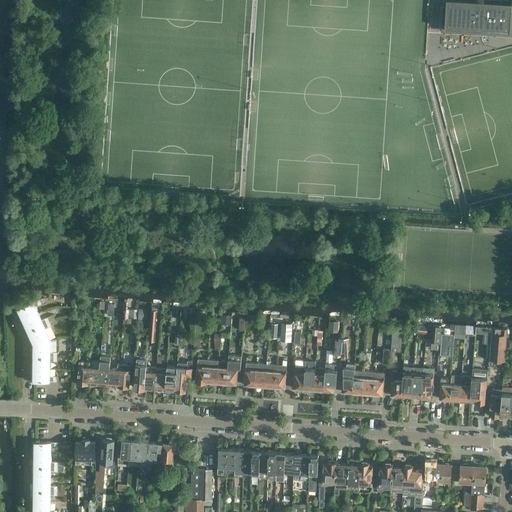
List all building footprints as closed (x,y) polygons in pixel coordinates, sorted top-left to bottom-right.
[(446,0),(446,8),(445,28),(510,32),(511,12),(511,3),(508,2),(481,1),(473,0),(469,0),(446,0)] [(18,316),(20,321),(38,313),(35,306),(41,303),(39,299),(16,309),(17,310),(18,309),(20,315),(18,316)] [(123,312),(123,318),(128,319),(134,319),(134,310),(128,309),(127,309),(127,303),(127,302),(127,301),(127,299),(124,299),(124,300),(124,302),(124,303),(123,302),(123,303),(123,312)] [(147,321),(148,310),(138,309),(138,320),(147,321)] [(114,311),(114,322),(122,323),(123,318),(123,312),(114,311)] [(41,319),(38,313),(20,321),(22,326),(25,324),(28,331),(49,321),(47,317),(41,319)] [(48,316),(51,324),(58,321),(54,314),(48,316)] [(221,325),(231,325),(232,316),(222,315),(221,325)] [(281,317),(280,333),(291,333),(292,318),(281,317)] [(51,325),(49,321),(28,331),(30,337),(28,338),(30,343),(50,339),(45,328),(51,325)] [(329,321),(329,332),(338,332),(339,322),(329,321)] [(454,337),(464,338),(465,338),(466,325),(456,324),(455,328),(454,337)] [(440,344),(441,326),(433,326),(432,339),(434,340),(434,344),(434,343),(440,344)] [(507,329),(492,327),(491,343),(489,360),(504,361),(507,329)] [(453,355),(454,337),(455,328),(450,328),(449,334),(442,334),(440,354),(453,355)] [(391,343),(390,343),(390,350),(401,351),(402,331),(392,330),(391,343)] [(50,351),(50,339),(30,343),(30,349),(33,349),(33,356),(57,356),(57,352),(50,351)] [(267,351),(267,345),(267,341),(259,341),(258,352),(266,353),(267,351)] [(73,357),(75,357),(79,358),(79,352),(81,352),(81,347),(81,346),(81,343),(75,342),(76,346),(75,352),(73,352),(73,357)] [(57,361),(57,356),(33,356),(33,363),(30,363),(30,368),(50,368),(50,361),(57,361)] [(108,385),(110,368),(111,357),(100,356),(100,363),(98,384),(108,385)] [(144,388),(146,367),(147,360),(137,359),(134,387),(144,388)] [(206,381),(208,359),(197,359),(196,382),(207,382),(207,381),(206,381)] [(216,382),(218,360),(208,359),(206,381),(207,381),(216,382)] [(255,385),(256,363),(250,363),(250,359),(246,359),(246,362),(244,384),(255,385)] [(185,391),(187,375),(191,375),(193,361),(188,360),(187,363),(178,362),(177,367),(177,369),(175,390),(185,391)] [(226,383),(228,361),(218,360),(216,382),(226,383)] [(237,383),(237,375),(238,362),(228,361),(226,383),(237,383)] [(275,386),(276,364),(270,364),(270,361),(267,361),(266,364),(265,386),(275,386)] [(88,383),(89,366),(85,366),(85,362),(79,362),(77,382),(88,383)] [(98,384),(100,363),(89,362),(89,366),(88,383),(98,384)] [(283,365),(276,364),(275,386),(285,387),(287,365),(286,365),(286,362),(283,362),(283,365)] [(265,386),(266,364),(256,363),(255,385),(265,386)] [(303,388),(305,366),(299,366),(299,363),(296,363),(296,366),(295,366),(293,388),(303,388)] [(119,386),(120,365),(117,364),(117,368),(110,368),(108,385),(119,386)] [(131,365),(120,365),(119,386),(129,386),(130,369),(131,365)] [(411,396),(413,372),(414,365),(410,365),(409,372),(408,371),(408,378),(403,378),(401,395),(411,396)] [(175,390),(177,369),(177,367),(167,366),(167,368),(165,389),(175,390)] [(313,389),(315,367),(305,366),(303,388),(313,389)] [(331,368),(325,368),(323,390),(334,391),(336,366),(331,366),(331,368)] [(155,389),(156,367),(146,367),(144,388),(155,389)] [(165,389),(167,368),(156,367),(155,389),(165,389)] [(323,390),(325,368),(315,367),(313,389),(323,390)] [(352,392),(354,375),(354,370),(354,367),(344,367),(342,391),(352,392)] [(50,376),(50,368),(30,368),(30,373),(33,373),(33,379),(32,379),(32,380),(57,381),(57,376),(50,376)] [(423,372),(421,397),(431,398),(432,387),(433,388),(433,382),(434,369),(429,368),(429,369),(423,369),(423,372)] [(472,368),(471,376),(469,400),(475,401),(475,402),(486,403),(488,370),(472,368)] [(362,393),(364,371),(354,370),(354,375),(352,392),(362,393)] [(373,393),(374,372),(364,371),(362,393),(373,393)] [(401,395),(403,378),(403,371),(393,371),(391,395),(401,395)] [(385,372),(374,372),(373,393),(383,394),(385,372)] [(411,396),(421,397),(423,372),(413,372),(411,396)] [(460,400),(461,375),(451,374),(451,378),(450,399),(460,400)] [(469,400),(471,376),(461,375),(460,400),(469,400)] [(450,399),(451,378),(441,378),(439,398),(450,399)] [(510,416),(511,395),(504,395),(504,393),(507,393),(508,381),(502,381),(501,392),(500,416),(510,416)] [(500,416),(501,392),(494,391),(493,394),(491,394),(489,415),(500,416)] [(92,461),(95,462),(96,438),(78,436),(76,462),(85,463),(85,464),(92,465),(92,461)] [(105,455),(114,456),(115,439),(112,439),(111,438),(106,437),(104,439),(102,438),(100,460),(105,460),(105,455)] [(132,440),(122,439),(122,443),(118,443),(118,468),(129,468),(130,464),(132,440)] [(139,454),(140,441),(139,441),(138,439),(135,439),(134,440),(132,440),(130,464),(138,464),(139,454)] [(147,465),(149,441),(146,441),(145,440),(143,440),(141,441),(140,441),(139,454),(138,464),(147,465)] [(58,442),(33,441),(33,448),(31,448),(31,454),(51,454),(51,446),(58,447),(58,442)] [(157,454),(158,442),(149,441),(147,465),(147,471),(151,471),(152,459),(156,460),(157,454)] [(174,443),(166,443),(162,442),(162,443),(158,442),(157,454),(156,460),(156,466),(166,467),(166,464),(173,465),(174,452),(177,452),(177,445),(174,445),(174,443)] [(227,467),(228,448),(227,448),(228,447),(219,447),(218,453),(217,472),(226,473),(227,467)] [(235,467),(236,448),(228,448),(227,467),(235,467)] [(243,468),(244,449),(236,448),(235,467),(234,473),(243,474),(243,468)] [(255,450),(252,450),(251,469),(251,476),(259,476),(259,469),(260,450),(259,449),(256,448),(255,450)] [(251,469),(252,450),(244,449),(243,468),(251,469)] [(267,476),(268,451),(260,450),(259,469),(260,469),(259,476),(267,476)] [(276,470),(277,452),(277,451),(268,451),(267,476),(276,476),(276,470)] [(284,471),(285,452),(277,452),(276,470),(284,471)] [(292,472),(293,453),(285,452),(284,471),(292,472)] [(300,472),(302,454),(293,453),(292,472),(300,472)] [(51,461),(51,454),(31,454),(31,459),(34,459),(34,466),(58,466),(58,461),(51,461)] [(308,479),(310,454),(302,454),(300,472),(300,478),(308,479)] [(310,454),(308,479),(317,479),(318,455),(310,454)] [(335,481),(336,464),(336,461),(328,461),(328,463),(324,463),(323,473),(323,474),(319,473),(319,483),(329,483),(329,481),(335,481)] [(437,479),(439,463),(434,463),(433,462),(429,461),(428,462),(426,462),(425,478),(426,479),(426,484),(427,486),(437,486),(437,479)] [(360,463),(360,465),(359,483),(365,483),(365,485),(372,486),(372,483),(373,483),(373,480),(372,480),(373,465),(368,465),(369,463),(360,463)] [(450,480),(451,466),(451,464),(449,464),(448,463),(445,463),(444,463),(439,463),(437,479),(450,480)] [(347,488),(348,464),(336,464),(335,481),(335,493),(339,494),(339,488),(347,488)] [(359,483),(360,465),(348,464),(347,488),(359,489),(359,483)] [(391,485),(392,467),(392,464),(384,464),(384,466),(380,466),(379,481),(378,481),(378,486),(384,486),(384,484),(391,485)] [(472,482),(473,466),(468,465),(467,464),(464,464),(463,465),(461,465),(461,467),(451,466),(450,480),(460,480),(460,481),(472,482)] [(404,465),(404,467),(403,485),(415,486),(413,511),(421,511),(422,507),(423,483),(416,483),(416,468),(412,468),(412,465),(404,465)] [(58,471),(58,466),(34,466),(34,472),(31,472),(31,478),(51,478),(51,470),(58,471)] [(486,466),(473,466),(472,482),(471,488),(471,493),(483,494),(484,483),(485,483),(486,473),(487,472),(487,469),(486,467),(486,466)] [(403,485),(404,467),(392,467),(391,485),(391,490),(403,491),(403,485)] [(211,500),(212,469),(194,469),(193,499),(185,499),(185,511),(203,511),(203,505),(211,505),(211,500)] [(104,470),(96,470),(95,485),(103,486),(104,470)] [(51,485),(51,478),(31,478),(31,483),(34,483),(33,490),(57,490),(58,485),(51,485)] [(57,495),(57,490),(33,490),(33,497),(31,496),(31,502),(51,502),(51,494),(57,495)] [(218,492),(217,511),(224,511),(225,493),(218,492)] [(482,508),(483,494),(471,493),(470,506),(470,507),(482,508)] [(51,509),(51,502),(31,502),(31,507),(32,507),(32,511),(57,511),(57,509),(51,509)] [(183,502),(176,502),(175,511),(183,511),(183,502)]
